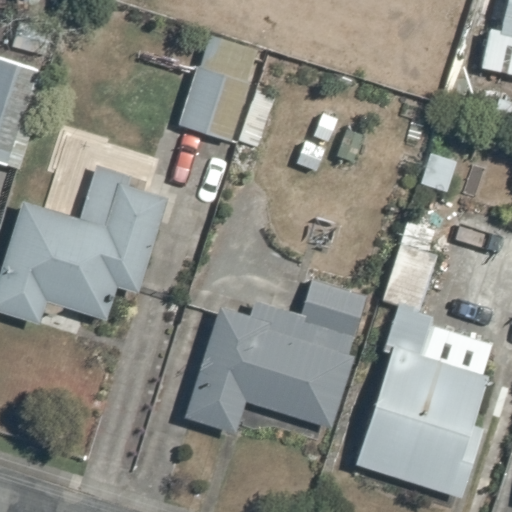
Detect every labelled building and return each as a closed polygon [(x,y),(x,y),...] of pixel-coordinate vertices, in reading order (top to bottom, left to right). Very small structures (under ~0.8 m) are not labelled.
[(511,0),(497,0),(479,74),(511,82),(511,0)] [(258,49),(208,34),(181,124),(231,139),(258,49)] [(39,70),(0,58),(0,161),(19,167),(32,121),(24,119),(39,70)] [(511,98),(495,94),(489,116),(511,123),(511,98)] [(505,347),(498,345),(499,342),(416,318),(432,262),(482,277),(492,245),(487,244),(499,205),(505,207),(511,182),(511,161),(467,148),(463,159),(425,147),(414,184),(443,193),(433,227),(404,219),(380,298),(395,302),(380,353),(387,355),(355,463),(442,489),(461,494),(505,347)] [(167,190),(93,168),(79,217),(22,201),(0,275),(0,309),(39,322),(46,300),(105,318),(115,285),(136,291),(167,190)] [(369,294),(311,278),(299,319),(223,297),(187,417),(235,431),(244,400),(330,426),(369,294)]
